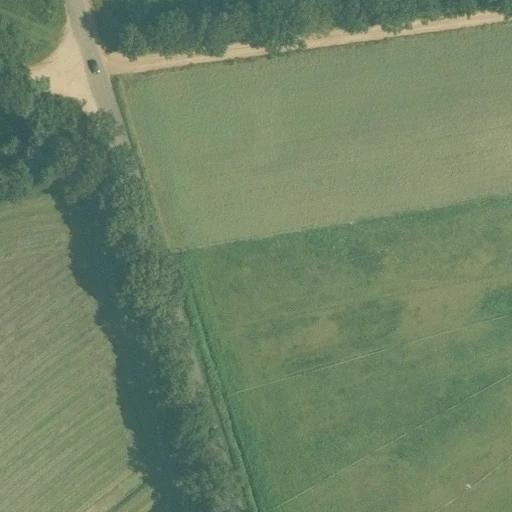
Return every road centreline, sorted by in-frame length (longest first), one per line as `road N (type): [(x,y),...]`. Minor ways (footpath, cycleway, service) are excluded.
road 1 (unclassified): [(234,511),(74,0)]
road 2 (track): [(0,85),(511,14)]
